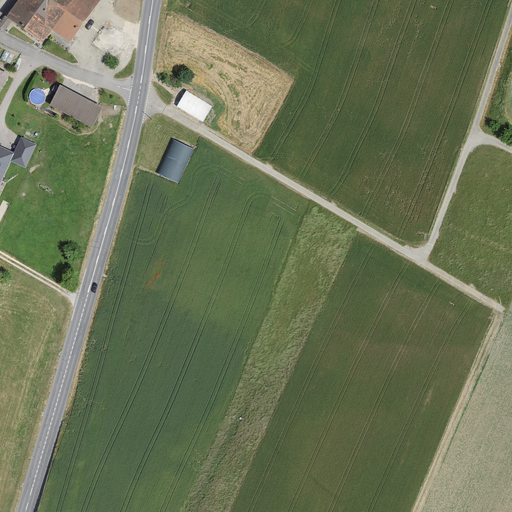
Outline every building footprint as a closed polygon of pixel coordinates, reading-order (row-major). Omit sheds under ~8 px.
[(19,0),(7,15),(41,41),(52,26),(68,38),(96,0),(19,0)] [(102,106),(61,84),(49,104),(90,127),(102,106)] [(216,106),(188,89),(180,103),(208,119),(216,106)] [(15,151),(0,144),(0,183),(10,162),(24,168),(36,143),(22,137),(15,151)] [(194,146),(174,137),(158,172),(179,181),(194,146)]
